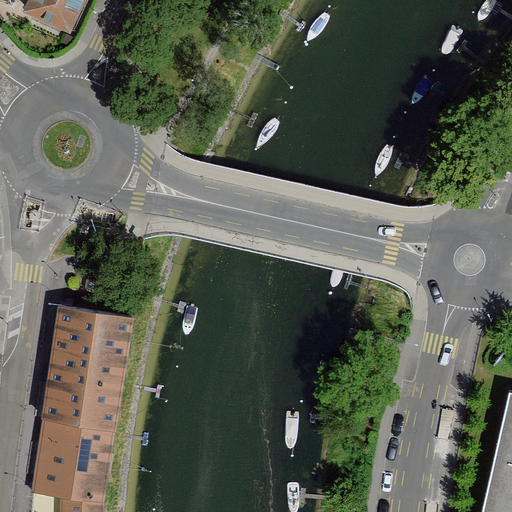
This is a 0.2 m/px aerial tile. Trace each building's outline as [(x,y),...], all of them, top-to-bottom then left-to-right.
[(28,0),(22,14),(70,36),(73,30),(86,0),(28,0)] [(132,316),(58,305),(41,419),(115,430),(132,316)] [(511,511),(511,392),(509,392),(482,511),(511,511)] [(115,430),(41,419),(31,489),(59,494),(101,500),(105,500),(115,430)] [(100,511),(101,500),(59,494),(58,511),(100,511)]
